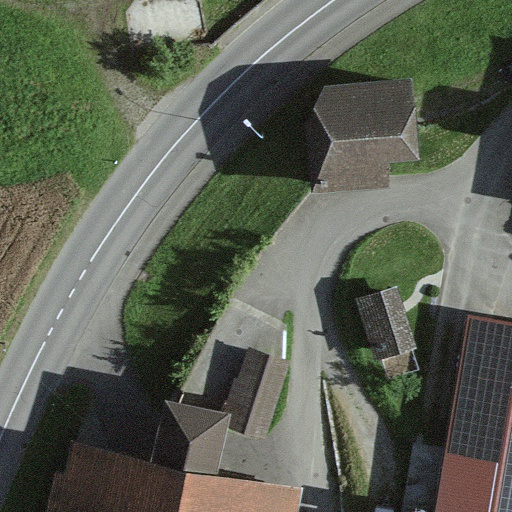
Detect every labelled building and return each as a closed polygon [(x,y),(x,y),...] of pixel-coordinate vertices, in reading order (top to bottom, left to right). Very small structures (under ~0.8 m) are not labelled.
[(420,148),(416,67),(326,72),(308,100),(313,186),(392,182),(390,150),(420,148)] [(396,284),(357,299),(381,363),(420,348),(396,284)] [(511,511),(511,331),(487,327),(452,511),(511,511)] [(225,414),(273,432),(295,371),(247,353),(225,414)] [(297,511),(300,501),(209,481),(225,414),(169,402),(155,470),(99,458),(87,511),(297,511)]
